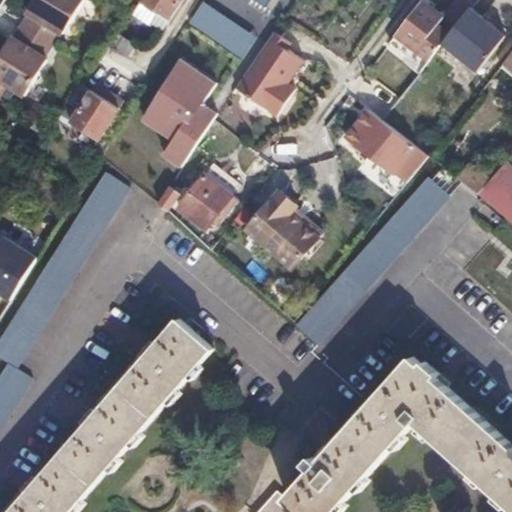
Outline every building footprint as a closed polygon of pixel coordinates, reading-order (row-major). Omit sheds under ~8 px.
[(62,33),(81,0),(32,0),(26,12),(30,13),(21,26),(52,44),(60,32),(62,33)] [(170,20),(182,0),(143,0),(142,2),(170,20)] [(428,59),(447,33),(436,25),(443,16),(422,0),(419,0),(395,33),(428,59)] [(488,0),(472,0),(453,26),(462,33),(488,0)] [(511,21),(511,0),(488,0),(462,33),(486,53),(511,21)] [(256,37),(203,2),(189,23),(242,59),(256,37)] [(43,57),(52,44),(21,26),(12,39),(9,38),(0,52),(0,81),(7,86),(24,96),(46,60),(43,57)] [(132,46),(111,33),(104,44),(124,57),(132,46)] [(291,45),(273,33),(269,39),(282,48),(285,50),(287,51),(291,45)] [(421,68),(428,59),(395,33),(386,44),(421,68)] [(282,48),(269,39),(236,89),(278,118),(297,91),(289,86),(304,62),(287,51),(285,50),(282,48)] [(511,50),(503,62),(511,69),(511,50)] [(215,84),(179,61),(141,121),(172,141),(161,157),(181,170),(217,114),(201,105),(215,84)] [(125,112),(79,84),(59,117),(103,145),(125,112)] [(405,183),(427,156),(381,119),(367,108),(345,136),(368,155),(369,154),(405,183)] [(135,182),(112,162),(0,341),(0,354),(10,360),(0,375),(0,432),(35,377),(18,365),(135,182)] [(477,195),(511,225),(511,193),(511,192),(511,190),(511,170),(504,163),(477,195)] [(205,174),(180,208),(207,228),(217,217),(222,220),(229,210),(225,206),(232,195),(205,174)] [(452,195),(430,176),(297,324),(319,344),(452,195)] [(169,188),(160,202),(169,210),(179,195),(169,188)] [(300,266),(323,234),(293,212),(300,204),(279,190),(251,230),(300,266)] [(356,244),(378,216),(363,204),(340,231),(356,244)] [(39,254),(5,233),(0,241),(0,287),(13,296),(39,254)] [(75,511),(215,349),(180,318),(155,347),(149,342),(141,352),(147,359),(99,414),(92,410),(78,424),(86,429),(41,482),(35,478),(22,491),(28,498),(16,511),(75,511)] [(511,511),(511,452),(432,383),(437,377),(423,365),(419,369),(410,360),(315,465),(310,459),(302,468),(308,472),(281,502),(274,495),(258,511),(338,511),(417,426),(511,511)]
